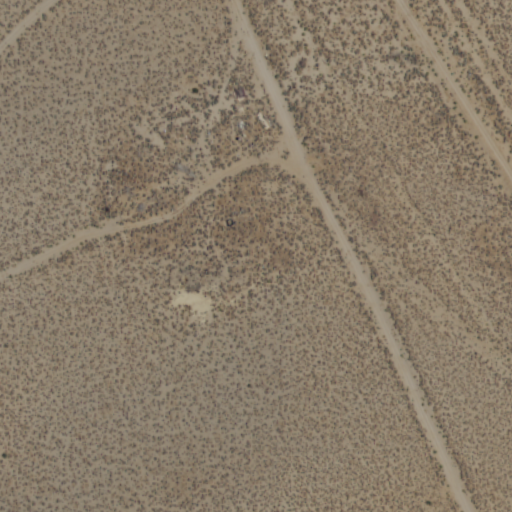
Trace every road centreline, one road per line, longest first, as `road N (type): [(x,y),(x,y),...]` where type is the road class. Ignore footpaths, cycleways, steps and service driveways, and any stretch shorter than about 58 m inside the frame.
road 1 (track): [(478,511),(243,0)]
road 2 (track): [(294,122),(276,149),(236,158),(175,208),(83,229),(0,269)]
